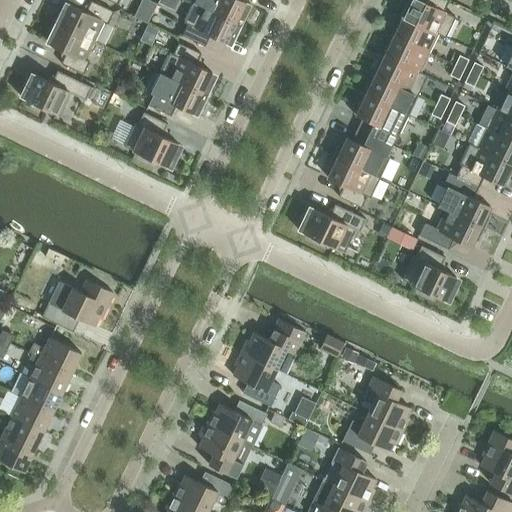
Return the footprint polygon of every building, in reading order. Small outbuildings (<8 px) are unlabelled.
[(241,24),(247,11),(243,9),(246,2),(241,0),(205,0),(203,6),(194,1),(194,2),(241,24)] [(449,0),(448,0),(421,0),(420,0),(407,0),(401,15),(446,37),(456,17),(444,11),(449,0)] [(105,22),(108,24),(114,12),(91,1),(86,12),(70,4),(67,10),(62,8),(56,22),(96,41),(105,22)] [(184,22),(188,24),(182,35),(205,46),(210,35),(227,43),(230,36),(234,38),(241,24),(194,2),(184,22)] [(446,38),(446,37),(401,15),(400,16),(403,17),(400,24),(397,23),(391,35),(428,52),(437,33),(446,38)] [(56,22),(49,36),(53,38),(50,44),(67,52),(61,63),(84,74),(90,62),(86,60),(96,41),(56,22)] [(419,71),(428,52),(391,35),(394,37),(390,44),(388,42),(382,54),(427,76),(428,75),(419,71)] [(207,95),(214,81),(209,79),(212,72),(196,65),(202,53),(179,43),(173,54),(170,52),(160,72),(207,95)] [(131,57),(134,50),(128,47),(124,54),(131,57)] [(382,55),(384,56),(381,63),(378,62),(373,74),(418,95),(427,76),(382,54),(382,55)] [(460,55),(455,65),(464,69),(469,60),(460,55)] [(474,62),(470,72),(479,77),(484,67),(474,62)] [(459,79),(464,69),(455,65),(450,75),(459,79)] [(33,81),(28,79),(20,96),(35,103),(33,106),(47,112),(48,109),(59,114),(59,113),(69,91),(86,100),(92,87),(58,71),(52,82),(36,75),(33,81)] [(154,94),(149,105),(172,116),(177,105),(193,113),(196,106),(201,108),(207,95),(160,72),(160,73),(167,76),(157,95),(154,94)] [(470,72),(465,82),(474,87),(479,77),(470,72)] [(409,115),(418,95),(373,74),(372,74),(375,75),(372,82),(369,81),(363,93),(409,115)] [(118,86),(114,93),(122,97),(123,94),(121,88),(118,86)] [(511,92),(506,90),(497,109),(511,116),(511,92)] [(366,95),(362,102),(360,101),(354,113),(371,121),(366,132),(392,145),(397,134),(399,135),(409,115),(363,93),(363,94),(366,95)] [(441,94),(436,104),(445,109),(450,99),(441,94)] [(456,101),(451,111),(460,116),(465,106),(456,101)] [(436,104),(431,114),(441,119),(445,109),(436,104)] [(511,116),(497,109),(487,129),(511,140),(511,116)] [(451,111),(446,121),(455,126),(460,116),(451,111)] [(172,168),(180,152),(175,150),(178,143),(162,135),(168,124),(144,112),(138,124),(136,123),(125,145),(124,146),(144,155),(142,158),(155,165),(157,161),(172,168)] [(118,115),(108,135),(122,142),(132,122),(118,115)] [(478,148),(511,165),(511,140),(487,129),(478,148)] [(340,141),(333,155),(380,178),(390,158),(386,156),(392,145),(366,132),(360,143),(347,137),(344,143),(340,141)] [(462,165),(456,176),(479,187),(484,176),(505,186),(511,173),(508,172),(511,165),(478,148),(469,143),(469,144),(459,164),(462,165)] [(415,148),(412,154),(423,159),(425,153),(415,148)] [(344,185),(339,196),(362,207),(367,196),(371,198),(380,178),(333,155),(327,169),(331,171),(328,177),(344,185)] [(438,205),(437,206),(447,210),(485,228),(491,214),(487,212),(490,206),(474,198),(479,187),(456,176),(449,172),(443,185),(447,186),(438,205)] [(418,196),(414,207),(432,213),(436,201),(418,196)] [(355,230),(360,232),(366,219),(335,204),(330,216),(313,208),(310,214),(306,212),(298,229),(313,236),(311,239),(324,246),(326,242),(345,252),(355,230)] [(425,223),(419,235),(449,249),(454,238),(471,246),(474,239),(478,242),(485,228),(447,210),(438,229),(425,223)] [(383,222),(379,229),(387,233),(391,226),(383,222)] [(404,233),(399,244),(410,250),(416,239),(404,233)] [(440,269),(445,257),(421,245),(416,257),(413,256),(403,278),(402,279),(421,288),(420,292),(433,298),(435,295),(449,302),(457,285),(453,283),(456,277),(440,269)] [(72,287),(62,283),(51,303),(49,302),(41,317),(67,329),(74,315),(94,325),(99,317),(101,318),(113,293),(87,280),(81,292),(72,287)] [(246,339),(240,352),(276,370),(286,374),(306,333),(278,319),(273,330),(268,339),(253,332),(249,340),(246,339)] [(2,330),(0,334),(0,338),(10,343),(14,336),(2,330)] [(337,356),(343,343),(327,335),(321,348),(337,356)] [(33,343),(29,352),(32,354),(71,373),(81,353),(49,337),(44,348),(33,343)] [(0,338),(0,357),(3,359),(10,343),(0,338)] [(346,348),(343,355),(355,360),(358,353),(346,348)] [(271,381),(276,370),(240,352),(234,365),(236,366),(232,375),(253,385),(248,395),(270,406),(280,386),(271,381)] [(36,364),(30,377),(62,392),(71,373),(32,354),(29,361),(36,364)] [(373,376),(363,397),(373,402),(367,413),(403,431),(409,418),(406,416),(410,408),(396,400),(401,390),(395,387),(373,376)] [(30,377),(21,396),(53,412),(62,392),(30,377)] [(43,431),(53,412),(21,396),(11,416),(43,431)] [(212,410),(206,423),(242,441),(251,446),(267,414),(245,403),(240,413),(234,411),(219,403),(215,412),(212,410)] [(292,412),(289,419),(305,427),(308,420),(294,413),(292,412)] [(275,413),(270,422),(281,426),(285,417),(275,413)] [(396,444),(403,431),(367,413),(362,424),(352,420),(342,440),(364,451),(369,441),(390,451),(394,442),(396,444)] [(34,451),(43,431),(11,416),(2,435),(34,451)] [(281,426),(280,428),(287,432),(293,422),(285,417),(281,426)] [(202,438),(198,446),(213,453),(208,464),(214,467),(236,478),(246,457),(251,446),(242,441),(206,423),(200,436),(202,438)] [(305,429),(298,444),(310,450),(317,435),(305,429)] [(485,456),(480,465),(495,472),(490,483),(496,486),(511,493),(511,439),(494,431),(482,455),(485,456)] [(0,459),(24,471),(34,451),(2,435),(0,434),(0,459)] [(339,448),(323,480),(368,502),(375,489),(372,488),(376,479),(361,472),(366,462),(360,459),(339,448)] [(178,482),(172,495),(207,511),(213,501),(222,506),(232,485),(210,474),(205,485),(185,475),(180,483),(178,482)] [(261,479),(255,491),(270,498),(276,486),(261,479)] [(323,480),(308,511),(363,511),(368,502),(323,480)] [(280,481),(272,498),(285,505),(293,487),(280,481)] [(459,502),(454,511),(510,511),(511,508),(511,502),(492,493),(486,490),(480,503),(466,495),(462,504),(459,502)] [(207,511),(172,495),(165,508),(168,509),(166,511),(207,511)]
